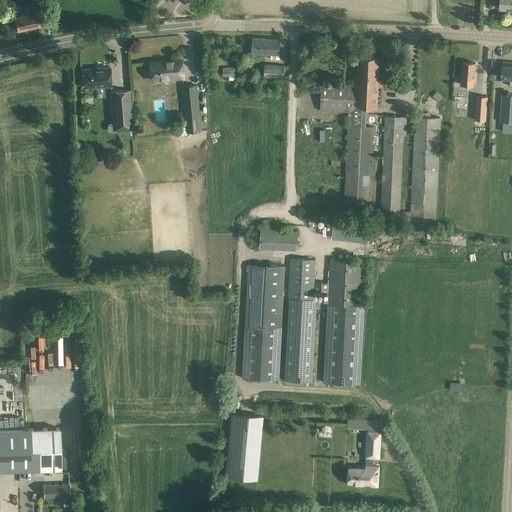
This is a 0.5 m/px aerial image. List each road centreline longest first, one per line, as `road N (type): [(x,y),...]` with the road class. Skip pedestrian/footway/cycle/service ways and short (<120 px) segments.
road 1 (tertiary): [(511,40),(210,26)]
road 2 (tertiary): [(0,56),(210,26)]
